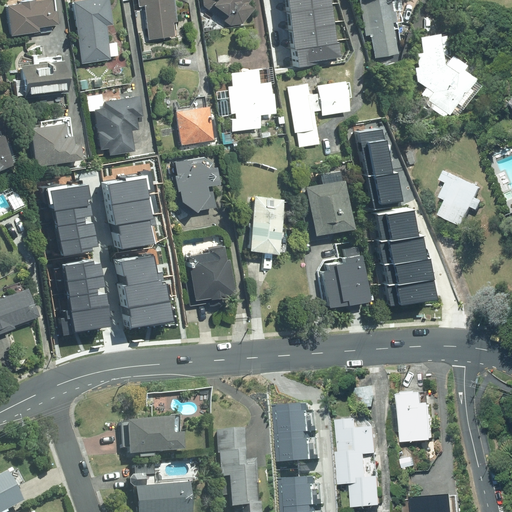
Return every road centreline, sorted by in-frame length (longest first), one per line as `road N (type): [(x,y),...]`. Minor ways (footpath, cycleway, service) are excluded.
road 1 (tertiary): [(45,390),(132,365),(451,345),(511,356)]
road 2 (unknown): [(125,0),(154,142)]
road 3 (residential): [(45,390),(86,511)]
